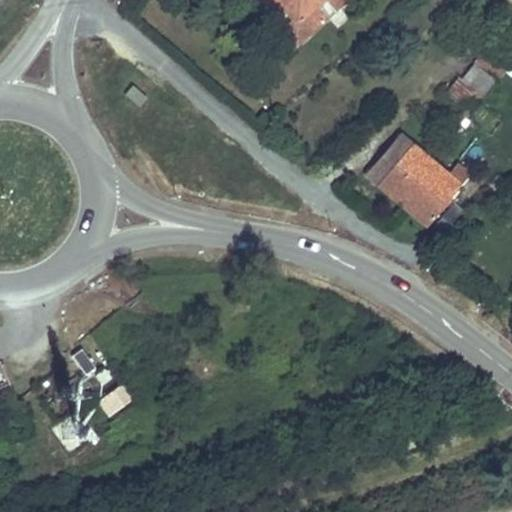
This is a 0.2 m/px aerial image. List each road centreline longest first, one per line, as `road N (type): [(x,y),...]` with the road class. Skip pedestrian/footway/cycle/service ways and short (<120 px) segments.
road 1 (tertiary): [(511,374),(356,267),(252,237)]
road 2 (tertiary): [(76,253),(167,234),(252,237)]
road 3 (tertiary): [(252,237),(159,210),(93,170)]
road 4 (tertiary): [(70,131),(67,0)]
